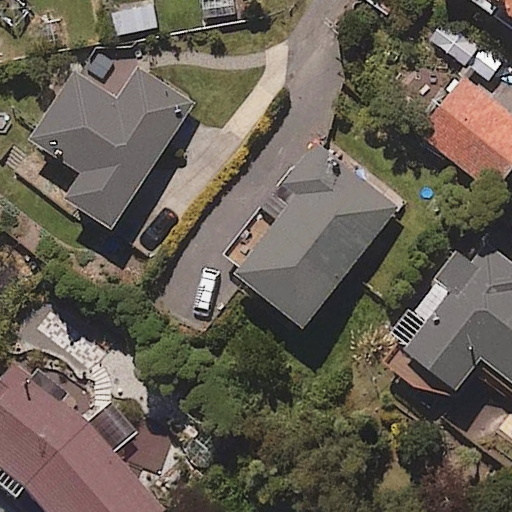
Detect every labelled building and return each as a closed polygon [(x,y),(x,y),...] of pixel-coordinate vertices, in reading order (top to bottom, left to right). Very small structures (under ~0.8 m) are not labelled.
[(511,0),(498,0),(511,9),(511,0)] [(159,29),(156,1),(115,5),(118,33),(159,29)] [(482,47),(446,21),(430,42),(467,68),(482,47)] [(197,103),(140,66),(121,96),(81,71),(42,132),(93,164),(74,193),(121,223),(197,103)] [(511,174),(511,112),(467,77),(424,131),(499,191),(511,174)] [(402,206),(317,141),(285,182),(301,194),(243,270),(312,323),(402,206)] [(511,259),(488,242),(472,263),(458,253),(401,333),(416,344),(399,368),(451,406),(486,357),(511,376),(511,259)] [(86,427),(30,365),(0,392),(0,468),(40,511),(164,511),(113,456),(138,433),(112,404),(86,427)]
